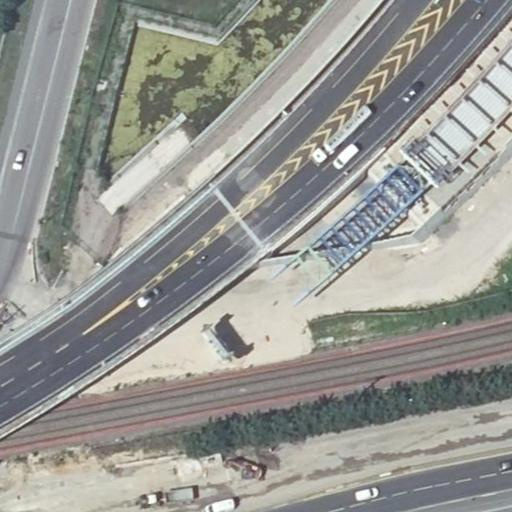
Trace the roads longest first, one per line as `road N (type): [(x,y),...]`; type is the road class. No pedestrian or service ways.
road 1 (trunk): [(0,501),(156,404),(404,201),(511,80)]
road 2 (trunk): [(487,0),(284,198),(84,349)]
road 3 (trunk): [(424,0),(299,141),(84,349)]
road 4 (tertiary): [(0,276),(70,0)]
road 5 (trunk): [(334,511),(511,475)]
